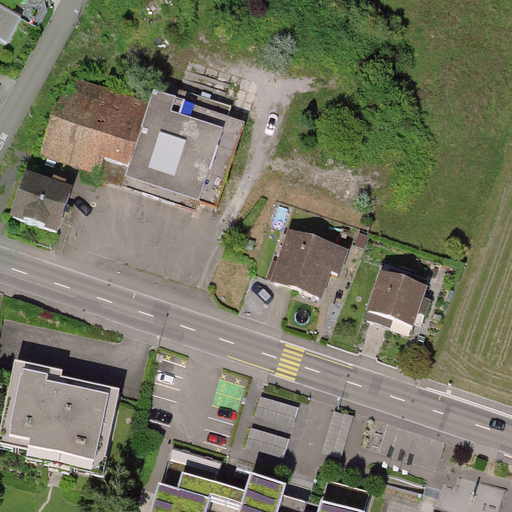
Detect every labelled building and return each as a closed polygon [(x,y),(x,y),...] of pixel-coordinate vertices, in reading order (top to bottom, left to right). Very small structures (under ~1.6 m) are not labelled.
[(144,107),(68,79),(37,163),(94,184),(100,167),(119,174),(144,107)] [(244,132),(148,103),(121,190),(217,220),(244,132)] [(25,183),(10,230),(53,244),(68,197),(25,183)] [(346,258),(283,239),(267,291),(319,307),(326,282),(337,286),(346,258)] [(422,298),(374,282),(359,326),(408,341),(422,298)] [(116,404),(6,380),(0,405),(0,459),(99,481),(116,404)] [(335,411),(331,451),(350,453),(354,413),(335,411)] [(178,500),(159,494),(153,511),(329,511),(323,510),(322,511),(280,511),(287,493),(252,483),(246,501),(183,482),(178,500)]
